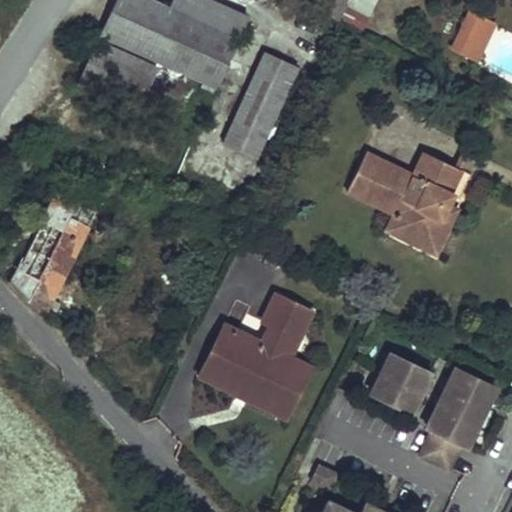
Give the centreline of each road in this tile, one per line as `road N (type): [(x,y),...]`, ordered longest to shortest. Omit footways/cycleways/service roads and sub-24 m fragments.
road 1 (residential): [(194,511),(0,293)]
road 2 (unknown): [(486,504),(342,435)]
